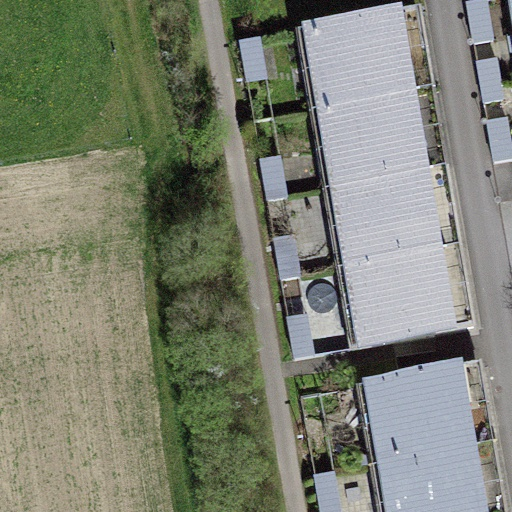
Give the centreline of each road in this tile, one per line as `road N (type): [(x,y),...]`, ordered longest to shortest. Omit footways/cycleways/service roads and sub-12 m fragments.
road 1 (track): [(294,511),(207,0)]
road 2 (residential): [(447,0),(511,388)]
